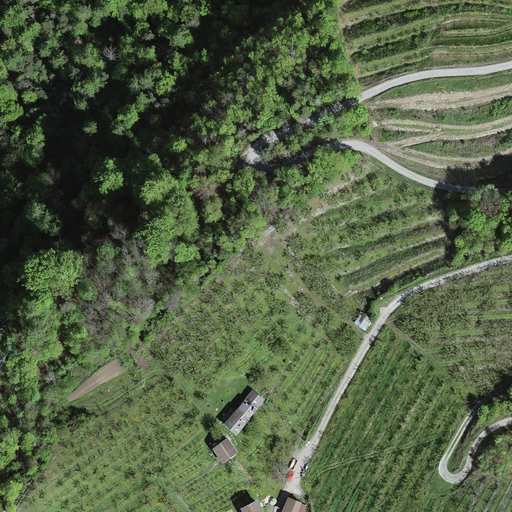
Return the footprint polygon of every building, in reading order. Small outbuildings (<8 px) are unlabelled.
[(252,391),(236,411),(249,421),(264,401),(252,391)] [(236,411),(222,426),(234,437),(249,421),(236,411)] [(226,440),(211,451),(220,466),(238,455),(226,440)] [(305,511),(308,505),(286,499),(284,511),(305,511)] [(260,511),(255,501),(238,510),(238,511),(260,511)]
